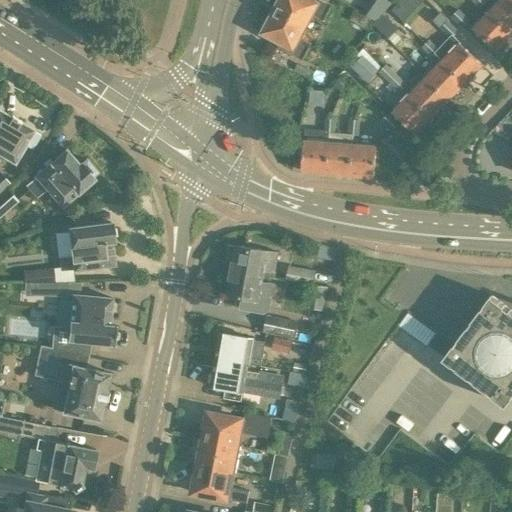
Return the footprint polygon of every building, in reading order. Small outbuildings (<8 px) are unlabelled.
[(279,0),(262,33),(281,43),(279,48),(303,60),(311,44),(300,38),(312,15),(323,21),(332,4),(323,0),(279,0)] [(387,0),(368,0),(360,11),(373,21),(374,21),(387,7),(392,3),(387,0)] [(398,0),(390,9),(402,20),(421,0),(398,0)] [(423,0),(408,15),(420,28),(437,12),(425,0),(423,0)] [(511,0),(500,0),(490,11),(511,32),(511,0)] [(356,8),(349,20),(367,30),(367,31),(373,21),(360,11),(356,8)] [(469,19),(458,8),(450,17),(461,27),(469,19)] [(511,32),(490,11),(474,29),(496,50),(511,32)] [(452,36),(457,31),(446,21),(439,28),(449,37),(450,38),(452,36)] [(388,38),(395,45),(400,38),(394,32),(388,38)] [(440,49),(436,54),(443,60),(465,82),(482,64),(452,36),(450,38),(449,37),(439,48),(440,49)] [(440,49),(439,48),(429,39),(421,47),(432,58),(436,54),(440,49)] [(351,67),(367,82),(379,69),(363,54),(351,67)] [(443,60),(426,78),(448,99),(465,82),(443,60)] [(293,71),(310,80),(315,71),(305,66),(304,67),(297,63),(293,71)] [(386,64),(382,69),(379,72),(389,82),(397,74),(386,64)] [(407,84),(397,74),(389,82),(400,91),(407,84)] [(338,77),(332,86),(340,89),(345,80),(338,77)] [(426,78),(410,95),(432,116),(448,99),(426,78)] [(308,88),(308,103),(323,103),(323,89),(308,88)] [(410,95),(393,112),(415,133),(432,116),(410,95)] [(36,131),(0,110),(0,153),(16,163),(27,146),(33,150),(41,136),(35,132),(36,131)] [(399,124),(388,113),(381,120),(392,131),(399,124)] [(336,119),(325,118),(324,133),(335,134),(336,119)] [(360,121),(349,120),(348,135),(359,136),(360,121)] [(302,171),(326,173),(328,142),(304,140),(304,141),(301,141),(301,151),(303,151),(302,171)] [(326,173),(350,175),(352,144),(328,142),(326,173)] [(377,146),(352,144),(350,175),(374,177),(376,158),(378,158),(379,147),(377,147),(377,146)] [(37,176),(39,178),(28,187),(37,197),(47,188),(64,208),(95,181),(93,180),(100,174),(89,161),(82,167),(67,150),(37,176)] [(0,193),(10,184),(0,173),(0,193)] [(0,194),(0,218),(18,201),(6,189),(0,194)] [(60,254),(62,271),(72,269),(113,264),(110,240),(112,240),(110,222),(67,228),(70,252),(60,254)] [(231,272),(264,277),(274,279),(278,254),(236,247),(236,248),(228,246),(225,260),(233,262),(231,272)] [(53,267),(23,270),(24,281),(54,281),(53,267)] [(315,272),(290,267),(287,279),(313,283),(315,272)] [(263,282),(264,277),(231,272),(228,296),(242,299),(240,310),(264,314),(268,311),(273,284),(263,282)] [(46,282),(45,295),(66,296),(67,283),(46,282)] [(496,288),(454,344),(443,358),(506,405),(511,397),(511,292),(508,297),(496,288)] [(110,324),(112,297),(72,294),(69,328),(53,326),(51,348),(88,354),(91,340),(113,342),(114,324),(110,324)] [(295,339),(299,321),(267,315),(263,333),(295,339)] [(248,362),(248,365),(248,364),(261,366),(266,341),(253,339),(221,333),(215,370),(230,373),(233,359),(248,362)] [(292,340),(275,336),(272,349),(289,353),(292,340)] [(35,375),(58,379),(52,410),(99,419),(109,371),(85,367),(88,354),(51,348),(41,346),(35,375)] [(242,402),(243,391),(246,392),(280,398),(284,377),(270,374),(269,380),(259,378),(260,373),(247,371),(248,365),(248,362),(233,359),(230,373),(215,370),(212,387),(226,389),(224,398),(242,402)] [(307,365),(294,362),(292,370),(306,373),(307,365)] [(304,387),(306,377),(290,374),(288,384),(304,387)] [(206,423),(202,426),(200,439),(240,447),(243,431),(267,436),(271,417),(246,412),(244,421),(208,413),(206,423)] [(36,449),(41,450),(35,478),(39,479),(71,486),(72,488),(80,483),(79,481),(81,471),(85,471),(86,465),(91,466),(94,449),(56,441),(59,428),(50,426),(50,424),(0,414),(0,432),(25,436),(38,439),(36,449)] [(194,467),(235,475),(240,447),(200,439),(194,467)] [(336,452),(312,452),(311,468),(336,469),(336,452)] [(275,453),(273,467),(284,469),(287,456),(275,453)] [(195,480),(192,493),(230,500),(235,475),(194,467),(193,477),(195,480)] [(38,480),(0,472),(0,497),(5,498),(8,488),(27,491),(36,493),(38,480)] [(36,493),(27,491),(22,511),(66,511),(69,500),(36,493)]
